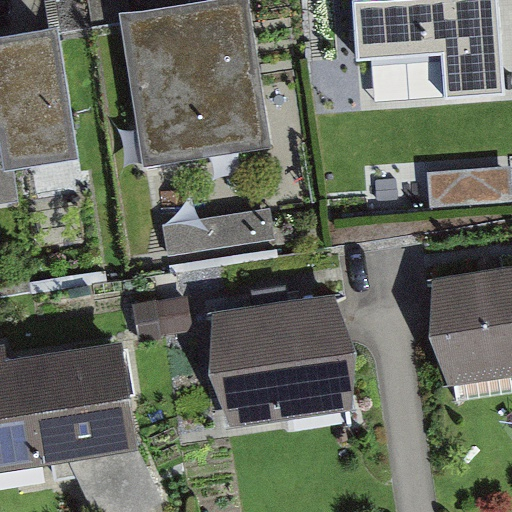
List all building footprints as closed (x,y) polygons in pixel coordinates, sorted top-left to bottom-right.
[(500,0),(404,0),(356,3),(360,64),(447,59),(450,98),(506,95),(500,0)] [(242,22),(110,48),(140,196),(272,170),(242,22)] [(0,204),(76,192),(54,59),(0,68),(0,204)] [(266,240),(157,257),(162,292),(271,275),(266,240)] [(511,268),(427,282),(444,388),(511,376),(511,268)] [(21,303),(0,305),(0,324),(99,313),(97,302),(22,311),(21,303)] [(182,325),(127,335),(134,372),(189,362),(182,325)] [(338,326),(207,342),(221,456),(352,440),(338,326)] [(0,499),(132,480),(116,372),(2,389),(0,376),(0,499)]
